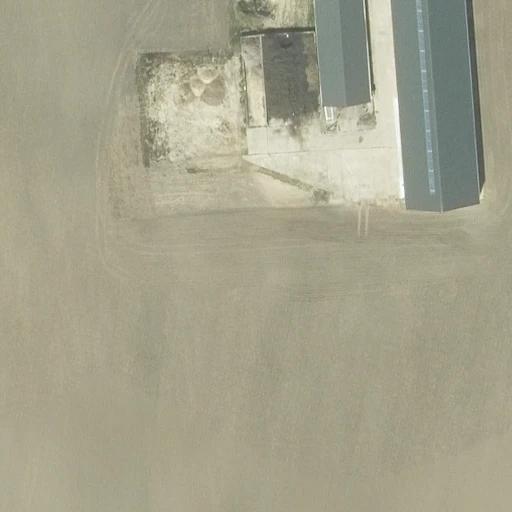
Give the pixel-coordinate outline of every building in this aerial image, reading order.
[(392,0),(407,198),(477,193),(462,0),(392,0)] [(317,31),(284,34),(290,104),(322,102),(317,31)] [(240,73),(149,80),(154,137),(244,130),(240,73)] [(213,154),(201,180),(293,221),(300,205),(319,214),(324,202),(256,172),(256,173),(213,154)] [(144,174),(146,218),(157,218),(155,174),(144,174)]
